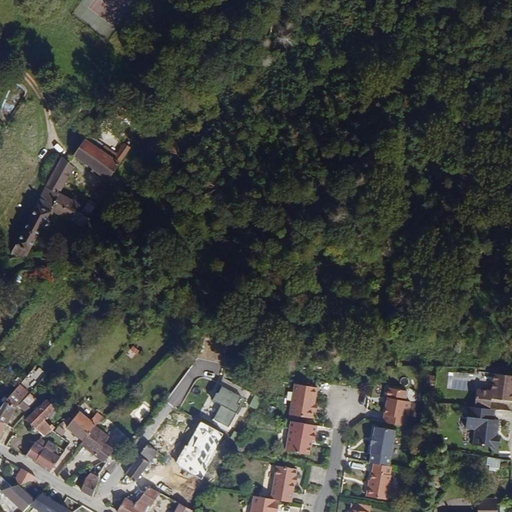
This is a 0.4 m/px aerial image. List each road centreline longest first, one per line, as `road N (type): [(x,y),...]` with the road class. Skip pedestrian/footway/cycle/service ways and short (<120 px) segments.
road 1 (track): [(69,258),(156,124),(255,0)]
road 2 (residential): [(0,449),(104,511)]
